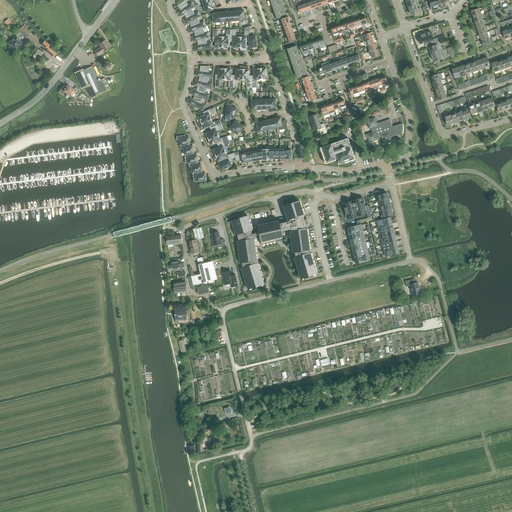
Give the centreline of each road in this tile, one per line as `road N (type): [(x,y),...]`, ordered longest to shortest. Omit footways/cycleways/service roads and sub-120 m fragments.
road 1 (unclassified): [(244,450),(252,443),(223,313),(329,280)]
road 2 (residential): [(308,168),(214,176),(182,105),(191,60)]
road 3 (unclassified): [(329,280),(411,261),(392,185)]
road 4 (residential): [(321,195),(261,199),(183,227)]
road 5 (track): [(119,261),(113,244),(0,271)]
road 6 (residential): [(464,131),(440,131),(405,29)]
road 7 (secondary): [(0,126),(46,91),(89,35)]
road 8 (track): [(116,253),(0,285)]
